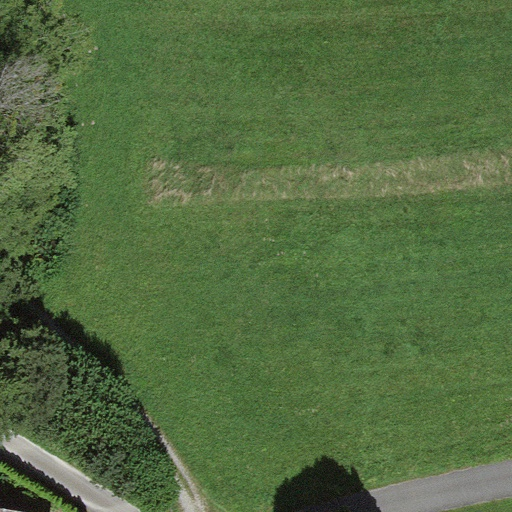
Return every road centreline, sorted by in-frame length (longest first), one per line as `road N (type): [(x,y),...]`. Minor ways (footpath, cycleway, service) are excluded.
road 1 (track): [(0,286),(125,409),(200,511)]
road 2 (residential): [(511,478),(363,511)]
road 3 (track): [(115,511),(0,440)]
